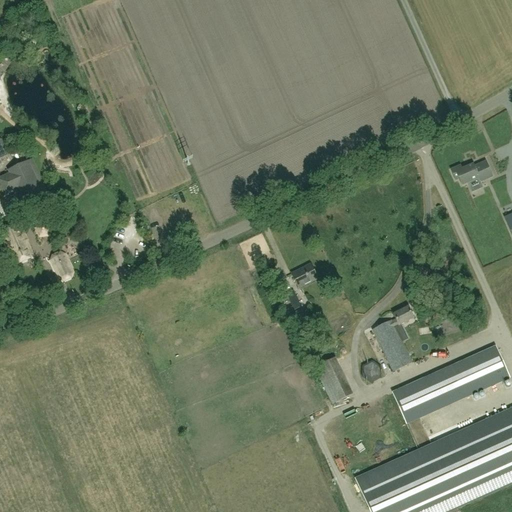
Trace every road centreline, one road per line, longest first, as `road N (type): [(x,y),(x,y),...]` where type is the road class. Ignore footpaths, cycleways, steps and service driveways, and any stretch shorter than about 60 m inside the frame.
road 1 (unclassified): [(0,327),(118,284),(419,144),(511,92)]
road 2 (track): [(511,347),(419,144)]
road 3 (unknown): [(458,123),(402,0)]
